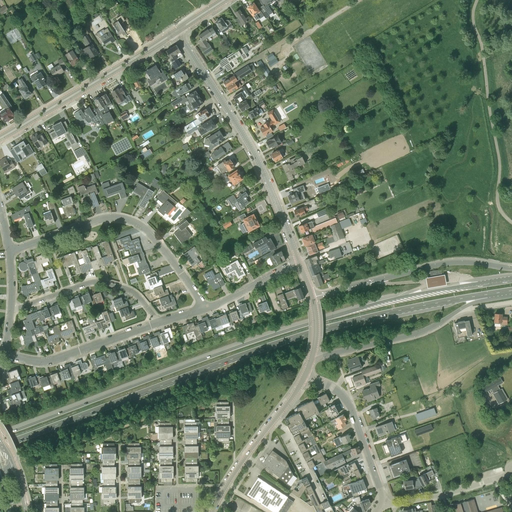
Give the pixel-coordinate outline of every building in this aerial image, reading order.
[(270,1),(269,0),(259,0),(264,6),(260,9),(265,17),(266,18),(270,16),(269,15),(272,13),(268,6),(269,6),(267,3),(270,1)] [(253,4),(252,3),(251,3),(250,4),(249,5),(250,6),(250,7),(248,8),(256,20),(259,18),(256,14),(259,12),(253,4)] [(245,19),(239,10),(235,13),(239,18),(236,20),(240,27),(250,20),(249,17),(245,19)] [(126,34),(125,31),(127,30),(122,22),(125,21),(122,15),(114,20),(115,23),(113,24),(119,35),(122,33),(123,36),(126,34)] [(224,22),(221,19),(216,22),(221,30),(226,27),(232,28),(232,26),(229,20),(227,20),(225,21),(225,22),(224,22)] [(16,28),(13,30),(18,38),(21,35),(16,28)] [(110,32),(107,28),(104,31),(103,30),(96,34),(99,39),(100,38),(104,44),(109,41),(108,41),(110,40),(111,43),(115,41),(110,32)] [(217,35),(212,28),(208,30),(208,29),(198,36),(201,39),(199,40),(203,45),(201,46),(202,47),(201,49),(205,55),(213,50),(206,39),(212,34),(213,37),(217,35)] [(88,59),(98,53),(87,35),(82,38),(88,47),(82,50),(88,59)] [(181,66),(177,59),(183,55),(176,45),(166,52),(174,65),(171,67),(173,70),(181,66)] [(248,57),(241,47),(220,61),(221,62),(219,63),(220,66),(222,68),(224,66),(227,72),(233,68),(229,63),(233,61),(234,63),(238,61),(236,58),(240,56),(243,60),(248,57)] [(77,52),(75,53),(73,50),(65,55),(72,66),(75,64),(75,63),(79,60),(80,62),(84,60),(79,52),(78,53),(77,52)] [(33,62),(37,59),(33,53),(29,56),(33,62)] [(278,62),(272,53),(270,54),(270,53),(266,56),(270,61),(268,63),(270,67),(278,62)] [(54,78),(64,72),(62,67),(66,65),(62,58),(57,61),(60,65),(50,70),(54,78)] [(262,63),(260,60),(257,63),(268,81),(273,78),(266,66),(265,67),(262,62),(262,63)] [(226,87),(227,87),(237,81),(252,72),(251,71),(255,69),(252,64),(234,75),(234,76),(223,82),(225,84),(224,85),(225,87),(226,87)] [(158,71),(156,67),(154,68),(153,67),(146,71),(150,79),(147,81),(150,86),(155,83),(154,82),(159,79),(161,83),(167,79),(161,69),(158,71)] [(182,72),(181,70),(173,75),(177,80),(178,81),(179,80),(181,79),(183,82),(187,79),(188,78),(188,77),(188,76),(184,71),(182,72)] [(40,89),(46,85),(44,81),(45,80),(41,72),(36,75),(38,79),(35,81),(40,89)] [(27,98),(28,97),(28,96),(31,94),(24,82),(29,80),(25,74),(21,76),(23,78),(18,81),(23,88),(20,90),(25,98),(27,98)] [(178,96),(193,87),(191,85),(192,83),(191,82),(189,82),(189,81),(175,90),(178,96)] [(237,81),(227,87),(227,88),(227,89),(227,90),(229,91),(230,93),(237,88),(236,86),(239,84),(237,81)] [(244,98),(246,97),(249,96),(250,94),(249,93),(248,93),(250,91),(248,88),(251,87),(248,83),(241,87),(244,91),(233,97),(237,103),(244,98)] [(127,98),(121,89),(119,90),(118,89),(117,90),(116,89),(112,91),(113,92),(111,93),(118,103),(127,98)] [(259,89),(249,96),(246,97),(248,100),(238,106),(242,111),(251,106),(252,107),(255,105),(252,100),(256,97),(255,97),(262,93),(259,89)] [(9,108),(10,109),(12,107),(1,90),(0,90),(0,99),(1,101),(5,108),(6,109),(7,110),(9,108)] [(187,101),(189,104),(199,98),(198,97),(199,96),(199,95),(198,94),(197,94),(196,93),(195,94),(194,92),(186,98),(184,95),(170,103),(172,105),(173,105),(174,107),(181,102),(183,104),(187,101)] [(101,97),(107,108),(112,105),(106,94),(101,97)] [(95,109),(105,125),(114,120),(109,112),(107,108),(101,97),(99,98),(98,98),(94,100),(98,107),(95,109)] [(199,98),(189,104),(188,104),(187,105),(190,111),(203,104),(201,101),(201,100),(202,100),(202,99),(201,99),(201,98),(200,98),(199,98)] [(100,127),(105,125),(95,109),(95,108),(91,110),(89,107),(82,111),(81,109),(74,114),(79,122),(85,118),(87,121),(87,122),(88,122),(89,123),(90,123),(91,122),(91,121),(94,122),(95,124),(97,124),(98,126),(97,127),(98,129),(100,128),(100,127)] [(258,110),(259,109),(257,107),(247,113),(251,119),(259,114),(260,116),(264,113),(261,109),(260,109),(258,110)] [(6,109),(5,108),(3,109),(4,111),(0,113),(0,114),(1,116),(5,122),(8,120),(8,121),(12,118),(12,117),(14,116),(10,109),(9,108),(7,110),(6,109)] [(196,115),(198,118),(194,120),(196,123),(192,125),(194,128),(198,125),(201,123),(200,122),(210,116),(208,113),(206,109),(196,115)] [(280,121),(273,110),(268,114),(269,116),(270,116),(273,121),(268,124),(267,122),(264,124),(265,126),(260,129),(264,136),(272,130),(270,127),(280,121)] [(123,121),(129,117),(125,111),(119,114),(123,121)] [(202,134),(215,126),(211,120),(199,127),(198,125),(194,128),(189,131),(191,133),(198,129),(199,131),(202,134)] [(61,122),(52,126),(55,131),(49,134),(53,140),(64,134),(68,141),(64,143),(68,149),(77,144),(74,137),(73,138),(72,136),(73,135),(66,121),(62,123),(61,122)] [(209,146),(212,145),(223,138),(221,135),(222,134),(219,131),(208,138),(206,138),(204,145),(209,146)] [(47,143),(42,133),(38,135),(36,135),(35,134),(31,136),(32,138),(31,138),(38,149),(47,143)] [(274,147),(282,142),(279,138),(281,136),(280,134),(266,142),(269,148),(273,145),(274,147)] [(27,148),(23,141),(12,148),(13,149),(10,150),(15,160),(18,158),(16,155),(22,151),(26,157),(34,152),(30,146),(27,148)] [(214,160),(231,149),(227,143),(213,153),(213,154),(211,155),(214,160)] [(91,162),(83,147),(74,152),(78,159),(84,156),(88,163),(91,162)] [(275,161),(282,157),(280,153),(284,151),(283,148),(271,155),(275,161)] [(305,163),(302,156),(296,158),(296,157),(290,160),(291,162),(283,166),(288,178),(297,174),(294,168),(299,165),(299,166),(305,163)] [(8,163),(5,158),(1,160),(2,161),(0,161),(0,163),(3,170),(5,173),(9,171),(15,167),(12,161),(8,163)] [(225,160),(217,166),(223,173),(227,170),(228,171),(235,167),(232,163),(233,161),(232,160),(231,160),(230,160),(230,159),(226,162),(225,160)] [(228,178),(225,175),(222,177),(224,180),(226,183),(231,180),(234,184),(243,179),(237,170),(228,176),(229,177),(228,178)] [(31,196),(30,195),(30,194),(32,192),(25,181),(12,189),(17,197),(18,196),(20,199),(24,197),(25,198),(26,199),(27,199),(28,200),(29,199),(30,198),(30,197),(31,196)] [(110,187),(108,182),(102,184),(104,189),(107,197),(119,193),(121,199),(127,197),(121,183),(110,187)] [(144,207),(153,192),(138,183),(134,189),(135,189),(133,192),(143,198),(139,204),(144,207)] [(98,192),(95,185),(85,188),(85,186),(84,186),(83,185),(82,186),(78,187),(80,195),(87,193),(88,193),(94,207),(99,205),(95,193),(98,192)] [(74,205),(71,197),(70,194),(75,192),(73,186),(68,189),(69,194),(59,198),(60,202),(61,201),(66,213),(64,213),(66,218),(76,214),(72,205),(74,205)] [(248,202),(246,199),(247,198),(246,197),(248,196),(246,192),(247,192),(244,187),(239,191),(240,193),(238,195),(240,197),(236,200),(233,195),(226,199),(232,208),(235,206),(239,211),(245,208),(244,207),(247,205),(246,204),(248,202)] [(291,203),(299,200),(297,196),(309,192),(308,189),(288,196),(291,203)] [(166,213),(173,205),(167,201),(169,199),(164,194),(159,198),(164,204),(158,211),(161,213),(163,211),(166,213)] [(296,217),(306,214),(304,211),(308,210),(308,209),(310,208),(309,205),(315,203),(314,199),(304,203),(305,207),(294,211),(296,217)] [(33,226),(29,214),(32,214),(29,206),(12,215),(11,215),(13,220),(24,216),(29,228),(33,226)] [(318,213),(319,217),(328,213),(326,209),(318,213)] [(218,227),(222,224),(212,210),(208,212),(218,227)] [(47,225),(55,222),(51,213),(43,216),(47,225)] [(247,218),(244,214),(239,216),(242,221),(244,220),(245,222),(242,223),(246,232),(259,226),(253,215),(247,218)] [(313,233),(329,226),(337,223),(335,218),(314,227),(312,222),(299,227),(301,233),(309,230),(309,229),(311,228),(313,233)] [(186,220),(185,220),(176,227),(178,230),(174,234),(182,244),(188,239),(186,237),(190,234),(185,228),(189,224),(186,220)] [(225,229),(232,224),(229,220),(222,224),(225,229)] [(339,223),(329,226),(333,236),(333,237),(326,239),(328,244),(344,238),(339,223)] [(315,238),(314,235),(311,236),(303,239),(305,245),(314,242),(313,239),(315,238)] [(132,256),(143,253),(138,239),(131,241),(129,236),(120,239),(121,245),(123,244),(125,250),(129,248),(132,256)] [(275,248),(276,248),(270,238),(268,240),(266,237),(253,244),(256,248),(259,247),(263,255),(270,251),(271,251),(275,248)] [(101,258),(103,263),(104,264),(104,266),(111,264),(110,262),(115,260),(107,240),(103,242),(103,244),(107,256),(101,258)] [(306,246),(307,251),(323,245),(322,242),(315,245),(314,243),(306,246)] [(239,250),(242,255),(253,249),(250,243),(239,250)] [(323,245),(307,251),(309,255),(318,252),(317,249),(324,247),(323,245)] [(91,262),(93,268),(93,270),(100,268),(99,266),(104,264),(103,263),(101,258),(97,246),(92,247),(92,248),(93,249),(96,260),(91,262)] [(197,265),(201,263),(196,257),(198,256),(192,248),(184,254),(192,266),(196,264),(197,265)] [(271,252),(260,258),(261,261),(262,262),(275,254),(274,251),(276,250),(275,248),(275,250),(271,252),(271,251),(270,251),(271,252)] [(342,256),(339,248),(328,252),(330,258),(334,256),(335,258),(342,256)] [(79,266),(82,273),(83,274),(89,272),(88,270),(93,268),(91,262),(87,252),(86,250),(81,252),(86,264),(79,266)] [(269,257),(271,260),(273,266),(275,265),(276,265),(277,264),(286,260),(285,259),(286,258),(285,256),(284,257),(282,251),(272,256),(269,257)] [(82,273),(79,266),(74,252),(68,255),(68,256),(63,258),(64,259),(61,260),(68,278),(71,277),(67,265),(73,263),(76,270),(75,271),(76,275),(82,273)] [(34,263),(38,273),(44,271),(41,264),(49,261),(50,263),(52,262),(51,258),(49,259),(47,253),(36,257),(38,261),(34,263)] [(136,268),(139,276),(150,272),(143,253),(132,256),(124,259),(125,262),(129,261),(130,264),(137,262),(139,267),(136,268)] [(316,260),(318,259),(317,256),(306,259),(309,266),(317,263),(316,260)] [(38,273),(34,263),(33,258),(25,261),(24,262),(23,262),(21,262),(19,264),(18,265),(20,266),(20,267),(20,268),(21,269),(22,270),(23,271),(25,270),(26,270),(27,268),(28,269),(31,276),(32,275),(38,273)] [(238,263),(236,260),(222,268),(227,276),(234,272),(238,279),(246,275),(242,269),(243,269),(242,267),(241,267),(239,262),(238,263)] [(312,276),(320,273),(321,273),(317,263),(309,266),(312,276)] [(49,278),(41,280),(42,284),(43,288),(54,285),(52,280),(56,279),(52,268),(46,270),(49,278)] [(210,284),(213,290),(224,284),(219,274),(215,276),(212,271),(205,274),(207,278),(209,277),(211,280),(209,281),(211,284),(210,284)] [(38,273),(32,275),(35,283),(26,286),(29,294),(40,290),(38,285),(42,284),(41,280),(38,273)] [(314,281),(329,276),(328,273),(321,276),(320,273),(312,276),(314,281)] [(154,289),(161,286),(163,286),(161,280),(157,281),(155,276),(147,279),(149,286),(153,285),(154,289)] [(329,276),(314,281),(316,287),(323,284),(322,281),(330,278),(329,276)] [(431,278),(426,279),(427,283),(428,289),(446,286),(446,280),(445,276),(442,276),(431,278)] [(305,297),(300,284),(295,286),(296,289),(283,294),(280,286),(274,289),(278,300),(276,301),(277,303),(279,303),(282,310),(288,308),(285,300),(296,296),(298,300),(305,297)] [(161,286),(154,289),(153,289),(155,296),(159,295),(160,298),(168,296),(169,295),(167,290),(163,291),(161,286)] [(94,297),(91,298),(92,301),(93,305),(97,304),(97,303),(103,301),(100,292),(93,295),(94,297)] [(82,306),(83,308),(84,313),(88,311),(85,304),(92,301),(91,298),(89,293),(82,295),(83,298),(80,299),(82,305),(82,306)] [(270,311),(266,301),(264,295),(261,296),(263,302),(257,305),(260,312),(266,310),(267,312),(270,311)] [(168,296),(160,298),(159,299),(162,306),(164,305),(166,309),(172,306),(175,305),(176,305),(173,299),(170,301),(168,296)] [(69,303),(72,310),(75,309),(76,311),(83,308),(82,306),(82,305),(80,299),(79,297),(72,299),(73,302),(69,303)] [(119,310),(127,307),(129,307),(127,301),(123,302),(121,297),(113,300),(117,311),(119,310)] [(242,317),(243,317),(249,314),(249,313),(252,311),(249,302),(250,304),(246,305),(245,303),(238,305),(241,312),(242,317)] [(48,310),(50,316),(51,318),(54,316),(54,315),(61,313),(58,304),(51,307),(52,309),(48,310)] [(119,310),(122,317),(125,316),(126,320),(135,317),(133,311),(129,312),(127,307),(119,310)] [(38,314),(39,318),(41,321),(44,320),(44,319),(50,316),(48,310),(47,308),(40,310),(41,313),(38,314)] [(243,317),(242,317),(241,312),(237,313),(236,310),(229,313),(230,316),(232,321),(239,319),(240,320),(243,319),(243,317)] [(96,323),(97,326),(98,331),(109,327),(107,322),(111,321),(107,311),(101,313),(103,320),(96,323)] [(27,331),(35,328),(32,320),(39,318),(38,314),(37,312),(27,315),(28,319),(23,321),(27,331)] [(221,322),(219,316),(218,313),(212,315),(213,319),(209,320),(210,325),(212,329),(218,326),(217,323),(221,322)] [(233,322),(232,321),(230,316),(227,317),(226,314),(219,316),(221,322),(222,325),(229,323),(229,324),(233,322)] [(506,324),(507,317),(501,317),(502,314),(495,314),(494,323),(506,324)] [(93,327),(97,326),(96,323),(93,316),(87,318),(90,325),(82,328),(84,336),(95,332),(93,327)] [(210,325),(209,320),(207,317),(201,319),(203,322),(198,324),(198,326),(201,333),(208,330),(206,327),(210,325)] [(60,332),(61,336),(63,340),(74,336),(72,332),(75,330),(71,320),(66,322),(68,329),(60,332)] [(454,323),(457,338),(472,335),(469,320),(454,323)] [(201,333),(198,326),(195,328),(193,323),(183,326),(185,334),(193,332),(196,338),(202,336),(201,333)] [(36,328),(35,328),(27,331),(26,331),(27,335),(22,336),(26,347),(34,344),(35,347),(39,346),(35,335),(44,332),(42,325),(39,326),(36,328)] [(61,336),(60,332),(57,325),(52,327),(54,334),(46,337),(49,345),(60,341),(58,337),(61,336)] [(166,333),(161,335),(162,340),(164,344),(170,341),(169,338),(173,336),(170,328),(164,330),(166,333)] [(162,340),(161,335),(159,331),(154,333),(155,337),(150,339),(152,344),(153,348),(160,345),(158,342),(162,340)] [(152,344),(150,339),(149,335),(143,337),(144,341),(139,343),(141,348),(142,351),(149,349),(148,346),(152,344)] [(141,348),(139,343),(138,339),(132,341),(133,345),(128,347),(129,349),(131,355),(138,353),(137,349),(141,348)] [(132,357),(131,355),(129,349),(126,351),(125,348),(118,351),(119,353),(121,359),(128,357),(128,358),(132,357)] [(122,360),(121,359),(119,353),(116,354),(115,352),(108,354),(109,359),(111,363),(117,360),(118,362),(122,360)] [(111,363),(109,359),(106,360),(104,356),(94,359),(96,367),(105,364),(107,372),(113,369),(111,363)] [(358,361),(356,357),(348,360),(349,364),(348,364),(350,370),(355,368),(356,370),(362,368),(359,361),(358,361)] [(71,367),(73,373),(74,376),(75,378),(76,382),(79,381),(77,377),(78,377),(79,375),(79,374),(81,373),(80,371),(84,369),(87,368),(88,367),(87,363),(85,363),(82,364),(81,360),(75,362),(76,366),(71,367)] [(73,373),(71,367),(70,364),(64,366),(65,369),(60,371),(61,374),(64,380),(71,377),(70,375),(73,373)] [(378,366),(366,370),(368,376),(381,371),(380,371),(379,367),(385,365),(384,364),(378,366)] [(9,384),(10,384),(17,381),(16,377),(19,376),(17,369),(8,372),(10,377),(6,378),(9,384)] [(364,377),(368,376),(366,370),(362,371),(363,374),(352,378),(356,387),(366,383),(364,377)] [(64,380),(61,374),(58,375),(57,372),(50,375),(51,377),(53,383),(60,381),(60,382),(64,381),(64,380)] [(42,384),(40,379),(39,377),(36,379),(35,376),(28,379),(31,387),(38,385),(38,386),(42,384)] [(53,383),(51,377),(47,379),(47,376),(40,379),(42,384),(43,387),(49,385),(50,386),(54,384),(53,383)] [(498,391),(496,386),(503,383),(500,377),(479,389),(482,394),(491,389),(493,394),(492,394),(498,404),(508,399),(502,389),(498,391)] [(17,381),(10,384),(11,388),(8,390),(10,396),(11,395),(19,393),(17,389),(21,388),(18,381),(17,381)] [(377,398),(375,393),(377,393),(376,387),(380,386),(379,382),(369,385),(371,388),(362,391),(364,395),(365,395),(368,401),(377,398)] [(20,392),(19,393),(11,395),(13,400),(9,402),(11,407),(20,404),(19,400),(22,399),(20,392)] [(330,401),(326,393),(317,398),(321,405),(329,401),(330,401)] [(292,434),(307,427),(303,419),(315,413),(316,415),(319,413),(315,404),(313,402),(312,402),(311,401),(306,403),(305,404),(296,408),(296,409),(297,408),(299,412),(290,416),(284,419),(288,427),(292,434)] [(217,402),(217,412),(224,412),(229,412),(228,402),(217,402)] [(334,405),(334,404),(329,407),(330,409),(333,415),(342,411),(338,405),(336,406),(335,405),(334,405)] [(490,409),(488,405),(485,406),(490,414),(494,412),(492,408),(490,409)] [(372,420),(377,418),(376,416),(380,415),(377,407),(369,410),(372,420)] [(435,407),(416,413),(418,420),(437,414),(435,407)] [(224,412),(217,412),(217,422),(229,422),(229,412),(224,412)] [(346,425),(344,421),(346,420),(343,415),(330,421),(332,424),(337,422),(338,424),(335,425),(338,429),(346,425)] [(160,433),(168,433),(172,433),(172,422),(160,423),(160,433)] [(185,422),(185,433),(197,432),(197,422),(185,422)] [(229,422),(217,422),(218,432),(223,432),(229,431),(229,422)] [(378,435),(395,429),(393,422),(376,428),(378,435)] [(414,430),(416,436),(433,430),(431,424),(414,430)] [(309,437),(312,435),(308,426),(307,427),(292,434),(292,435),(293,435),(297,443),(302,441),(300,436),(306,433),(309,437)] [(223,432),(218,432),(218,442),(229,442),(229,431),(223,432)] [(197,432),(185,433),(185,442),(197,442),(197,432)] [(160,443),(172,442),(172,433),(168,433),(160,433),(160,443)] [(338,446),(343,444),(352,440),(349,433),(338,438),(340,443),(337,444),(336,442),(332,444),(322,449),(325,453),(328,452),(328,453),(334,449),(334,448),(338,446)] [(386,444),(382,446),(385,454),(389,453),(391,456),(402,452),(401,449),(399,444),(407,441),(405,434),(385,441),(386,444)] [(313,446),(317,444),(312,435),(309,437),(302,441),(297,443),(301,452),(306,449),(304,445),(311,442),(313,446)] [(160,452),(167,452),(172,452),(172,442),(160,443),(160,452)] [(197,442),(185,442),(186,452),(197,452),(197,442)] [(103,454),(114,454),(114,443),(103,443),(103,454)] [(128,443),(128,453),(140,453),(139,443),(128,443)] [(317,454),(321,452),(317,444),(313,446),(306,449),(301,452),(305,460),(311,458),(308,453),(315,450),(317,454)] [(352,448),(341,453),(343,456),(351,452),(350,452),(352,451),(353,455),(361,452),(358,446),(352,448)] [(280,478),(279,478),(286,483),(293,475),(289,466),(286,460),(273,451),(263,465),(280,478)] [(160,463),(172,462),(172,452),(167,452),(160,452),(160,463)] [(197,452),(186,452),(186,462),(197,462),(197,452)] [(321,452),(317,454),(311,458),(305,460),(310,469),(315,466),(313,462),(319,459),(322,463),(325,461),(324,459),(321,452)] [(140,453),(128,453),(128,463),(140,463),(140,453)] [(343,456),(341,453),(328,460),(325,461),(323,462),(326,468),(344,460),(343,456)] [(103,464),(114,463),(114,454),(103,454),(103,464)] [(391,465),(390,465),(389,465),(389,466),(391,466),(392,468),(391,469),(394,477),(410,471),(406,460),(391,465)] [(160,473),(172,472),(172,462),(160,463),(160,473)] [(197,462),(186,462),(186,472),(197,472),(197,462)] [(103,473),(115,473),(114,463),(103,464),(103,473)] [(140,463),(128,463),(128,473),(140,473),(140,463)] [(359,472),(355,463),(342,469),(341,467),(337,469),(342,480),(336,483),(338,487),(351,480),(349,476),(359,472)] [(46,464),(46,474),(57,474),(57,464),(46,464)] [(71,474),(82,474),(82,464),(71,464),(71,474)] [(418,477),(421,484),(422,486),(428,483),(427,480),(430,479),(429,477),(437,473),(434,465),(431,467),(433,470),(418,477)] [(172,472),(160,473),(161,483),(172,482),(172,472)] [(197,472),(186,472),(186,482),(197,482),(197,472)] [(103,483),(115,483),(115,473),(103,473),(103,483)] [(140,473),(128,473),(128,483),(136,483),(140,483),(140,473)] [(57,474),(46,474),(46,484),(57,484),(57,474)] [(71,484),(79,484),(83,484),(82,474),(71,474),(71,484)] [(297,478),(293,475),(287,483),(291,486),(297,478)] [(305,489),(311,486),(307,477),(301,479),(303,483),(297,491),(293,489),(291,492),(300,498),(305,489)] [(421,484),(418,477),(416,480),(404,482),(405,489),(413,488),(413,486),(419,485),(421,484)] [(288,497),(259,478),(251,491),(248,489),(244,494),(250,499),(251,497),(273,511),(286,511),(294,502),(287,498),(288,497)] [(351,497),(355,496),(359,495),(367,492),(366,489),(363,479),(349,484),(349,485),(343,487),(344,491),(346,490),(348,495),(346,496),(347,499),(351,497)] [(103,493),(115,493),(115,483),(103,483),(103,493)] [(136,483),(128,483),(128,493),(140,493),(140,483),(136,483)] [(57,484),(46,484),(46,494),(48,494),(57,494),(57,484)] [(71,494),(83,493),(83,484),(79,484),(71,484),(71,494)] [(311,486),(305,489),(309,497),(311,500),(305,502),(311,506),(313,505),(314,507),(319,504),(311,486)] [(71,504),(83,503),(83,493),(71,494),(71,504)] [(115,503),(115,493),(103,493),(104,503),(115,503)] [(140,493),(128,493),(129,503),(140,502),(140,493)] [(48,494),(46,494),(46,504),(48,504),(57,504),(57,494),(48,494)] [(360,503),(362,511),(363,511),(371,504),(369,499),(361,501),(359,495),(355,496),(355,498),(356,501),(357,504),(360,503)] [(486,511),(477,511),(474,499),(455,505),(456,511),(503,511),(502,507),(486,511)] [(322,511),(322,510),(330,505),(328,500),(327,501),(319,504),(314,507),(316,511),(322,511)] [(362,511),(360,503),(357,504),(356,501),(354,501),(351,505),(351,506),(348,510),(349,511),(362,511)] [(71,511),(82,511),(83,503),(71,504),(71,511)]
